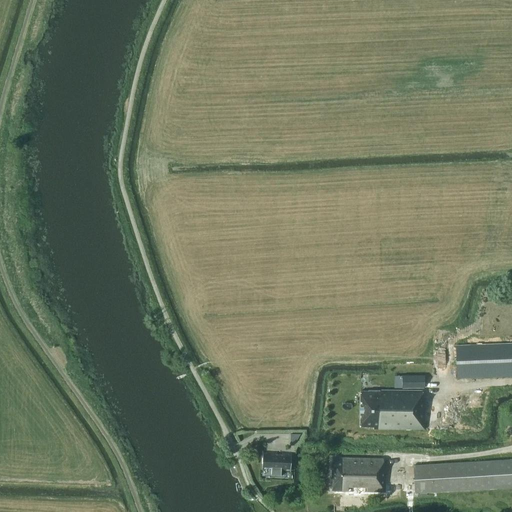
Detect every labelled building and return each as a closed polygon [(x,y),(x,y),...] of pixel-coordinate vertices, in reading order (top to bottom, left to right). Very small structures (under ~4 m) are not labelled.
[(511,344),(454,346),(455,378),(511,376),(511,344)] [(423,377),(402,377),(402,388),(423,388),(423,377)] [(360,391),(359,426),(373,427),(373,429),(424,430),(424,400),(422,400),(422,391),(368,390),(368,391),(360,391)] [(291,452),(282,452),(282,454),(276,453),(276,451),(263,451),(262,471),(262,466),(272,467),(271,475),(270,475),(281,476),(281,475),(281,472),(290,473),(291,465),(294,465),(294,459),(291,459),(291,452)] [(511,457),(413,464),(415,494),(511,487),(511,457)] [(383,469),(383,459),(332,458),(331,488),(332,488),(332,490),(348,491),(348,486),(367,487),(367,491),(384,491),(385,469),(383,469)]
